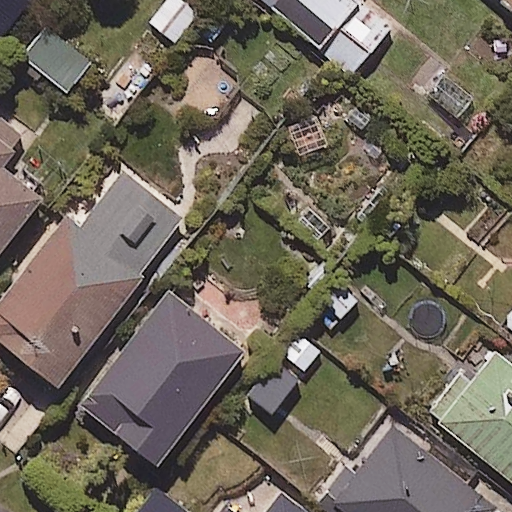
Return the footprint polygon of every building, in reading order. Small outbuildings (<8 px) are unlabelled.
[(0,0),(0,23),(19,0),(0,0)] [(195,7),(185,0),(159,0),(146,18),(172,37),(195,7)] [(345,0),(271,0),(316,37),(345,0)] [(387,22),(363,0),(362,0),(322,46),(346,68),(387,22)] [(85,54),(43,19),(18,50),(60,84),(85,54)] [(241,79),(206,54),(173,99),(207,125),(241,79)] [(0,117),(0,231),(44,176),(30,165),(20,178),(0,161),(0,156),(19,132),(0,117)] [(180,212),(120,165),(77,219),(64,209),(0,290),(0,336),(50,376),(180,212)] [(238,343),(164,285),(76,396),(150,454),(238,343)] [(511,361),(491,344),(434,412),(511,477),(511,361)] [(296,376),(279,358),(246,389),(263,407),(296,376)] [(482,511),(490,502),(390,421),(330,495),(351,511),(482,511)] [(189,511),(153,482),(127,511),(189,511)] [(310,511),(279,487),(258,511),(238,511),(224,501),(215,511),(310,511)]
